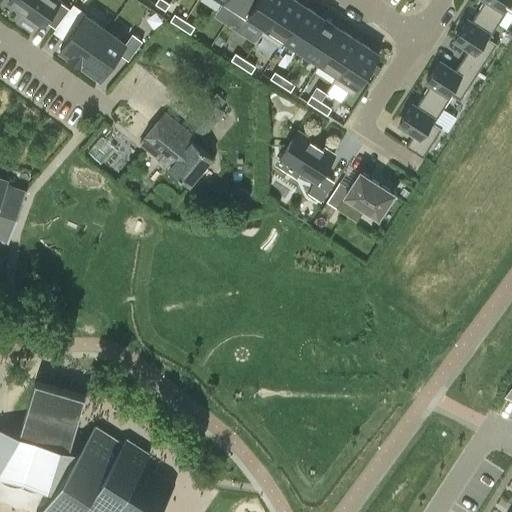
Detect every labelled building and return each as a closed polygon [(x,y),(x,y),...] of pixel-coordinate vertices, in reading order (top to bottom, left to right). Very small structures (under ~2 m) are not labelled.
[(7,0),(7,1),(14,6),(40,24),(43,20),(53,27),(67,7),(57,0),(7,0)] [(165,10),(170,3),(165,0),(157,0),(155,3),(165,10)] [(256,0),(245,18),(264,30),(283,0),(256,0)] [(279,46),(282,42),(305,6),(295,0),(283,0),(264,30),(261,34),(265,37),(279,46)] [(511,0),(484,0),(478,10),(498,23),(506,28),(511,18),(511,0)] [(105,28),(82,12),(83,11),(71,3),(62,15),(75,23),(58,47),(81,62),(105,28)] [(303,50),(323,18),(305,6),(282,42),(287,46),(300,54),(303,50)] [(467,19),(454,39),(468,48),(461,59),(478,70),(497,42),(489,37),(498,23),(478,10),(470,21),(467,19)] [(180,26),(185,19),(174,13),(170,20),(180,26)] [(341,29),(323,18),(303,50),(308,53),(321,61),(341,29)] [(195,26),(185,19),(180,26),(190,33),(195,26)] [(126,58),(140,38),(130,31),(124,41),(105,28),(81,62),(100,75),(116,51),(126,58)] [(321,61),(339,73),(360,41),(341,29),(321,61)] [(360,41),(339,73),(334,81),(338,84),(353,93),(378,53),(360,41)] [(231,59),(241,66),(246,59),(235,52),(231,59)] [(246,59),(241,66),(251,72),(256,65),(246,59)] [(430,84),(423,95),(443,108),(452,94),(460,99),(478,70),(461,59),(454,71),(440,61),(427,81),(430,84)] [(280,84),(285,77),(275,71),(270,78),(280,84)] [(295,84),(285,77),(280,84),(291,91),(295,84)] [(317,108),(321,101),(311,94),(307,101),(317,108)] [(186,120),(206,136),(206,135),(213,126),(226,110),(207,95),(186,120)] [(412,104),(399,124),(413,133),(406,145),(423,156),(442,127),(434,122),(443,108),(423,95),(415,106),(412,104)] [(331,107),(321,101),(317,108),(327,114),(331,107)] [(163,110),(138,141),(169,166),(169,167),(189,184),(213,156),(192,139),(195,136),(163,110)] [(301,171),(316,180),(308,194),(322,203),(335,182),(322,174),(334,154),(297,131),(282,154),(303,168),(301,171)] [(345,194),(378,216),(393,192),(360,171),(349,187),(339,181),(326,201),(336,208),(345,194)] [(0,239),(8,242),(27,190),(8,183),(9,179),(0,176),(0,239)] [(0,473),(52,489),(37,511),(156,511),(175,483),(143,462),(150,452),(126,437),(123,442),(94,424),(78,450),(69,447),(85,395),(35,380),(20,433),(6,429),(0,426),(0,473)]
